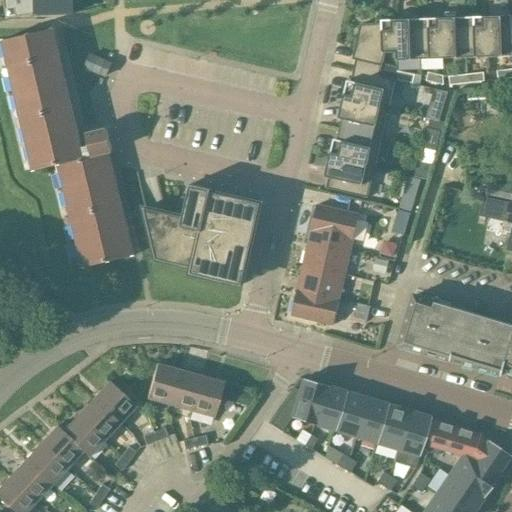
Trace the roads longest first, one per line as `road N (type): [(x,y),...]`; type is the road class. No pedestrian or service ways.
road 1 (residential): [(284,187),(134,150),(120,101),(131,74),(302,115)]
road 2 (tertiary): [(0,384),(54,344),(99,327),(164,321),(250,336)]
road 3 (tertiary): [(294,350),(511,417)]
road 4 (residential): [(189,511),(294,350)]
road 5 (residential): [(250,336),(284,187)]
